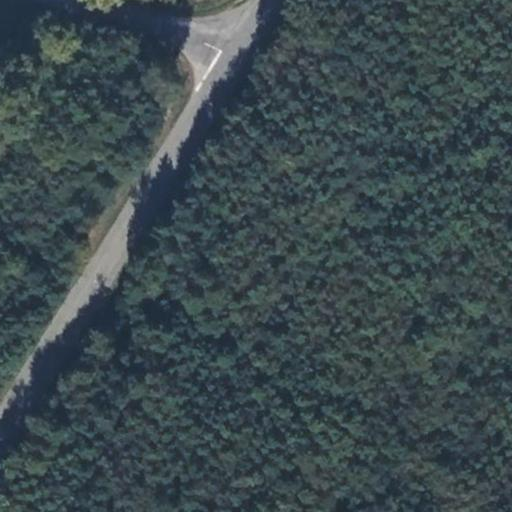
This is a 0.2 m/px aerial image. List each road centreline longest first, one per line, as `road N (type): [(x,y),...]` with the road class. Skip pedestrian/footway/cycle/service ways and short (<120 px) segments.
road 1 (secondary): [(0,435),(241,45)]
road 2 (unclassified): [(63,0),(241,45)]
